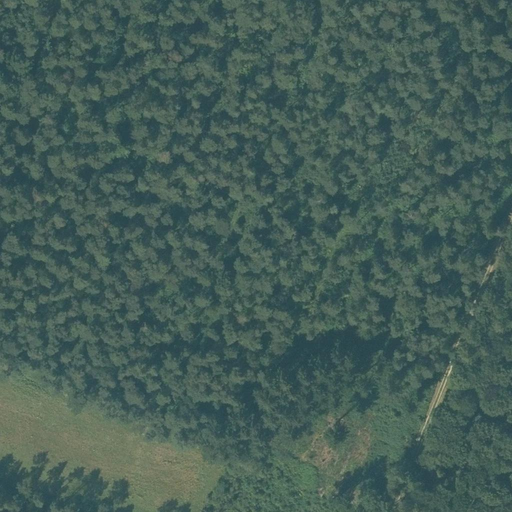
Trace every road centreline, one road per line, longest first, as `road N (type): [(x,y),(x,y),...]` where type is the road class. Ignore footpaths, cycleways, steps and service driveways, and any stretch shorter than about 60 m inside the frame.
road 1 (track): [(407,511),(453,371),(511,241)]
road 2 (track): [(498,278),(258,188)]
